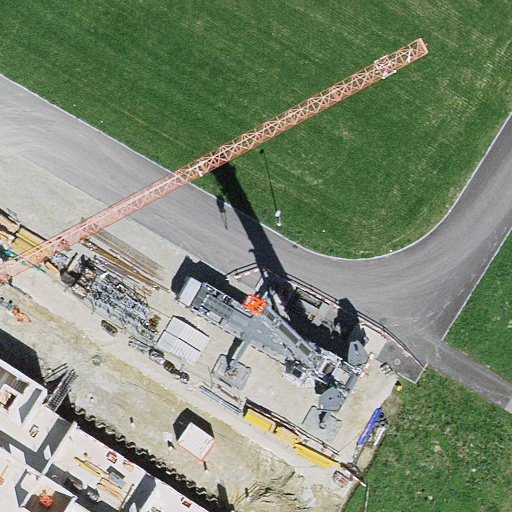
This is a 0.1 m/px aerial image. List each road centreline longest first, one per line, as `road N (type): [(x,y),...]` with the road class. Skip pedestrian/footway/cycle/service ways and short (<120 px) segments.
road 1 (residential): [(0,107),(312,283),(384,290)]
road 2 (track): [(384,290),(438,354),(511,396)]
